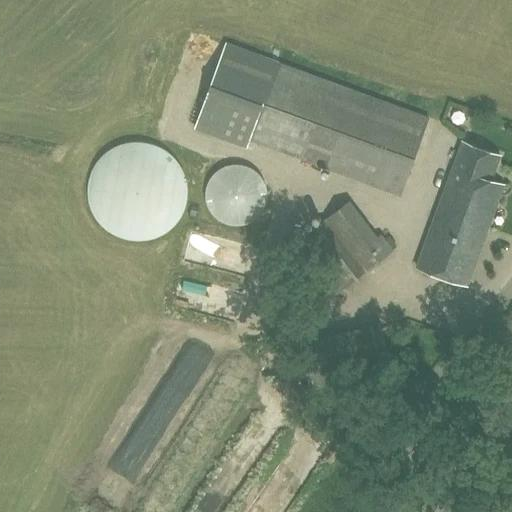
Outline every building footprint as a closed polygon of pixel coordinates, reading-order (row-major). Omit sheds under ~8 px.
[(246,148),(249,140),(401,196),(430,117),(278,61),(279,60),(226,40),(193,128),(246,148)] [(186,204),(187,191),(186,178),(181,165),(173,155),(162,147),(150,142),(137,140),(124,142),(112,147),(101,155),(93,165),(88,178),(87,191),(88,204),(93,216),(102,226),(112,234),(124,239),(137,241),(150,239),(162,234),(173,226),(181,216),(186,204)] [(501,156),(462,142),(417,266),(468,285),(504,185),(492,180),(501,156)] [(206,189),(206,200),(209,209),(216,217),(224,223),(234,225),(244,224),(253,220),(261,214),(266,205),(267,195),(266,185),(261,176),(254,169),(244,165),(234,164),(224,166),(216,172),(210,180),(206,189)] [(326,273),(339,290),(392,250),(353,198),(302,237),(328,271),(326,273)] [(200,259),(223,265),(229,245),(206,239),(200,259)] [(314,389),(392,370),(381,323),(303,342),(314,389)]
